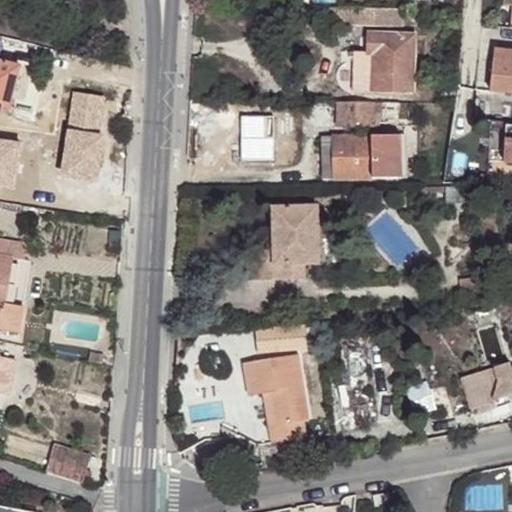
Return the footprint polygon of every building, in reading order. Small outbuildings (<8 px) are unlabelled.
[(328,8),(328,22),(337,22),(336,33),(352,33),(352,24),(402,25),(402,9),(371,8),(371,9),(328,8)] [(354,51),(353,92),(412,94),(413,35),(369,34),(368,52),(354,51)] [(0,113),(8,115),(20,67),(15,65),(18,49),(34,53),(36,45),(0,36),(0,113)] [(130,60),(128,40),(116,41),(118,60),(130,60)] [(511,52),(494,51),(491,91),(511,92),(511,52)] [(456,103),(454,117),(468,118),(471,99),(469,98),(470,87),(458,85),(456,103)] [(337,102),(337,126),(374,126),(374,114),(382,114),(382,102),(337,102)] [(333,136),(333,179),(401,178),(400,135),(333,136)] [(321,179),(333,179),(333,136),(320,136),(321,179)] [(94,155),(93,169),(119,172),(120,158),(94,155)] [(425,187),(425,203),(445,203),(445,186),(425,187)] [(445,186),(445,203),(472,202),(472,186),(445,186)] [(70,192),(69,207),(95,209),(96,193),(70,192)] [(95,209),(94,213),(122,214),(124,194),(96,192),(96,193),(95,209)] [(272,207),(273,252),(247,253),(248,279),(290,278),(289,264),(303,264),(318,264),(316,207),(272,207)] [(0,240),(0,329),(19,333),(23,307),(4,304),(11,258),(13,243),(0,240)] [(13,243),(11,258),(24,260),(27,245),(13,243)] [(289,264),(290,278),(303,278),(303,264),(289,264)] [(461,280),(462,294),(483,292),(482,278),(461,280)] [(307,350),(306,325),(256,329),(258,354),(307,350)] [(243,363),(249,397),(262,394),(270,393),(275,426),(267,427),(270,443),(306,437),(304,422),(308,421),(297,355),(243,363)] [(0,393),(5,394),(12,360),(0,357),(0,393)] [(511,372),(509,364),(461,378),(471,410),(511,396),(511,372)] [(270,393),(262,394),(267,427),(275,426),(270,393)] [(308,421),(304,422),(306,437),(329,434),(326,418),(308,421)] [(53,446),(50,459),(76,467),(87,470),(90,457),(53,446)] [(49,464),(46,474),(71,481),(74,471),(76,467),(50,459),(49,464)] [(74,471),(71,481),(82,484),(87,470),(76,467),(74,471)] [(373,496),(375,507),(389,504),(388,494),(373,496)]
